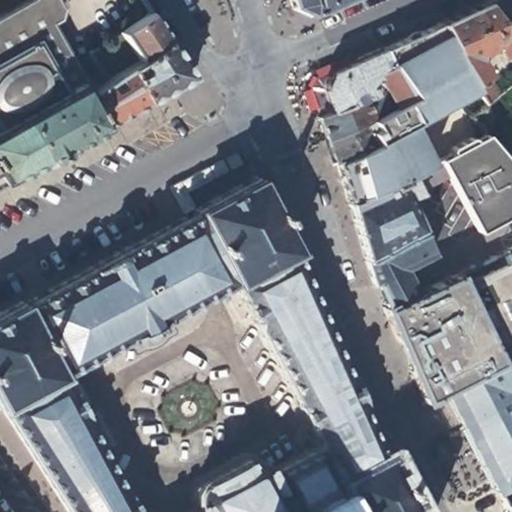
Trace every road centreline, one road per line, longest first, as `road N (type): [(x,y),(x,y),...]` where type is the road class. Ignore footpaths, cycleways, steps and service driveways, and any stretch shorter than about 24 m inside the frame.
road 1 (residential): [(449,511),(375,373),(256,98)]
road 2 (residential): [(256,98),(231,125),(0,248)]
road 3 (residential): [(404,0),(264,62)]
road 4 (residential): [(159,0),(201,65),(256,98)]
